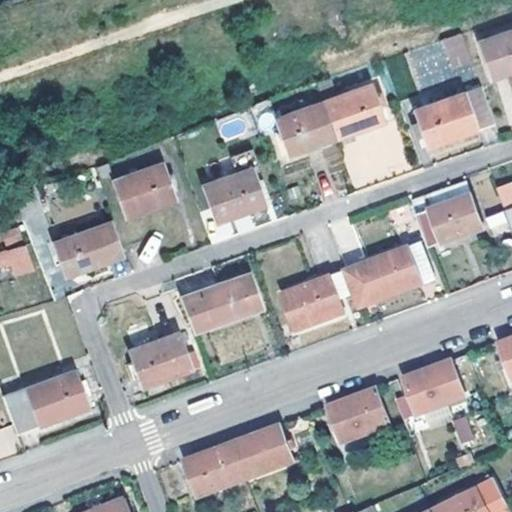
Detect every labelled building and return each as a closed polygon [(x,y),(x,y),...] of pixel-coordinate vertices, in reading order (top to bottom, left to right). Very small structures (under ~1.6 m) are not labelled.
[(495,82),(511,75),(511,32),(482,44),(495,82)] [(457,69),(475,64),(465,35),(448,41),(457,69)] [(339,98),(333,79),(319,84),(326,102),(339,98)] [(339,139),(387,122),(375,85),(339,98),(326,102),(339,139)] [(431,150),(498,127),(484,88),(418,111),(431,150)] [(326,102),(278,119),(271,101),(251,109),(263,140),(283,132),(290,156),(339,139),(326,102)] [(353,182),(405,169),(395,128),(353,138),(357,156),(348,159),(353,182)] [(164,164),(116,182),(128,219),(177,200),(164,164)] [(108,166),(98,170),(101,178),(111,174),(108,166)] [(255,170),(204,188),(218,224),(276,205),(268,183),(260,186),(255,170)] [(511,186),(510,182),(495,187),(502,205),(511,201),(511,186)] [(472,183),(422,200),(427,214),(477,196),(472,183)] [(36,187),(14,192),(26,223),(47,215),(36,187)] [(427,214),(422,200),(415,202),(432,249),(488,228),(477,196),(427,214)] [(491,232),(508,229),(504,212),(487,215),(491,232)] [(127,258),(115,223),(57,245),(68,277),(127,258)] [(2,232),(5,246),(23,242),(19,227),(2,232)] [(426,243),(414,248),(427,285),(441,280),(426,243)] [(27,246),(0,254),(0,270),(17,265),(22,277),(37,271),(27,246)] [(414,248),(352,271),(360,294),(366,308),(427,285),(414,248)] [(352,271),(335,277),(344,300),(360,294),(352,271)] [(183,300),(195,333),(266,308),(254,275),(183,300)] [(335,277),(285,295),(299,332),(348,314),(344,300),(335,277)] [(181,334),(132,353),(146,389),(196,371),(181,334)] [(511,340),(503,343),(511,367),(511,340)] [(433,370),(406,380),(413,398),(421,418),(470,399),(456,361),(433,370)] [(79,371),(8,398),(21,435),(92,409),(79,371)] [(358,398),(331,408),(345,446),(395,427),(381,389),(358,398)] [(421,418),(413,398),(400,403),(407,422),(421,418)] [(479,443),(470,419),(459,422),(467,448),(479,443)] [(235,444),(249,482),(296,464),(283,426),(257,435),(235,444)] [(206,455),(187,462),(202,499),(249,482),(235,444),(206,455)] [(511,511),(511,502),(500,481),(439,511),(511,511)] [(133,511),(129,499),(96,511),(133,511)]
